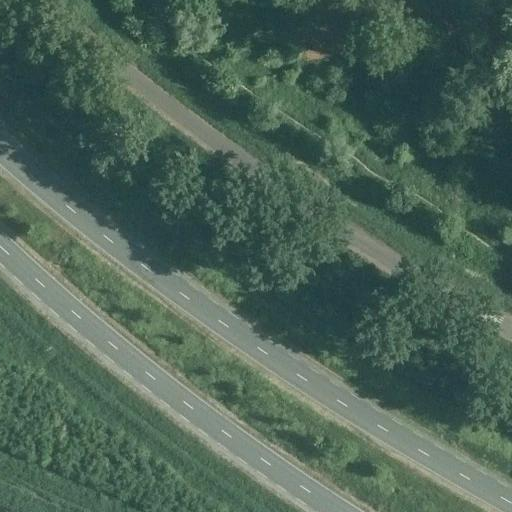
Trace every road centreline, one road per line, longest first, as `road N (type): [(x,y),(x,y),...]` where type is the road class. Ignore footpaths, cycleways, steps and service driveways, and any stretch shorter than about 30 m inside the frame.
road 1 (primary): [(511,502),(203,308),(0,147)]
road 2 (unclassified): [(511,335),(232,153),(49,0)]
road 3 (primary): [(0,247),(159,384),(340,511)]
